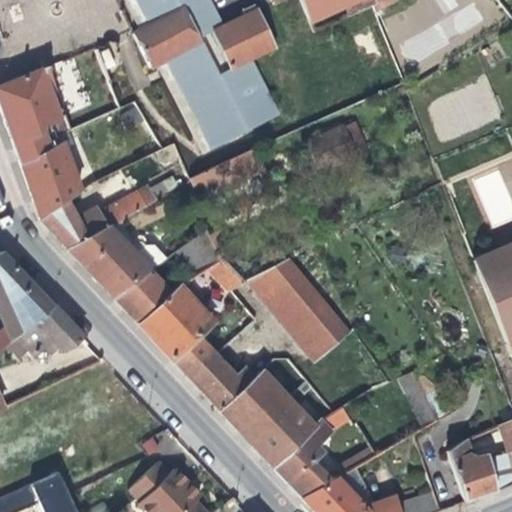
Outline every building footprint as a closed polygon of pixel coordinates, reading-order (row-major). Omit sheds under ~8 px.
[(135,0),(148,24),(181,6),(198,42),(164,58),(181,91),(230,72),(210,31),(220,26),(206,0),(135,0)] [(291,0),(306,36),(314,32),(311,22),(301,0),(291,0)] [(301,0),(311,22),(323,17),(345,7),(361,0),(301,0)] [(371,6),(368,0),(361,0),(345,7),(348,16),(371,6)] [(368,0),(371,6),(373,12),(396,1),(396,0),(368,0)] [(148,24),(132,32),(149,65),(154,63),(164,58),(198,42),(181,6),(148,24)] [(230,72),(252,62),(274,51),(253,9),(220,26),(210,31),(230,72)] [(311,22),(314,32),(326,27),(323,17),(311,22)] [(164,58),(154,63),(170,95),(181,91),(164,58)] [(181,91),(208,148),(279,116),(252,62),(230,72),(181,91)] [(63,102),(49,66),(0,86),(0,110),(6,125),(19,161),(34,159),(48,153),(39,130),(60,122),(55,105),(63,102)] [(181,91),(170,95),(199,152),(208,148),(181,91)] [(34,159),(19,161),(26,180),(32,197),(56,186),(73,175),(60,140),(55,143),(57,148),(48,153),(34,159)] [(198,200),(263,172),(253,149),(188,177),(198,200)] [(67,201),(40,220),(53,234),(66,249),(123,220),(122,218),(151,203),(149,197),(142,200),(139,192),(100,213),(97,207),(76,218),(67,201)] [(123,220),(66,249),(87,272),(110,297),(150,268),(162,260),(123,220)] [(192,274),(209,265),(223,255),(208,229),(177,251),(192,274)] [(511,247),(474,263),(510,346),(511,345),(511,247)] [(0,329),(0,350),(3,347),(18,335),(50,305),(28,281),(1,253),(0,253),(0,307),(11,320),(0,329)] [(209,265),(215,273),(227,291),(232,288),(244,281),(225,254),(223,255),(209,265)] [(352,331),(290,258),(246,283),(314,362),(352,331)] [(177,285),(184,292),(215,273),(209,265),(192,274),(177,285)] [(150,268),(110,297),(124,311),(136,323),(171,290),(150,268)] [(136,323),(169,360),(195,334),(209,321),(184,292),(177,285),(171,290),(136,323)] [(72,346),(81,338),(66,322),(50,305),(18,335),(34,352),(45,343),(50,348),(56,342),(63,348),(72,346)] [(169,360),(186,377),(212,352),(195,334),(169,360)] [(186,377),(269,466),(312,426),(259,369),(243,384),(212,352),(186,377)] [(410,372),(398,379),(407,395),(419,389),(410,372)] [(0,411),(10,408),(5,401),(0,402),(0,411)] [(280,477),(288,485),(306,466),(319,454),(315,449),(329,434),(324,429),(328,425),(323,418),(312,426),(269,466),(280,477)] [(510,453),(511,452),(511,420),(499,426),(510,453)] [(479,497),(494,492),(486,459),(472,462),(462,438),(444,454),(456,483),(463,503),(479,497)] [(511,484),(511,452),(510,453),(486,459),(494,492),(511,484)] [(144,511),(212,511),(215,510),(205,497),(200,501),(192,491),(176,471),(170,477),(160,462),(129,486),(140,500),(137,503),(144,511)] [(288,485),(300,499),(322,484),(306,466),(288,485)] [(0,511),(9,511),(64,487),(56,469),(0,494),(0,511)] [(365,511),(343,490),(351,482),(343,472),(322,484),(300,499),(312,511),(365,511)] [(394,511),(428,511),(423,495),(392,506),(394,511)] [(76,511),(71,500),(42,511),(76,511)]
